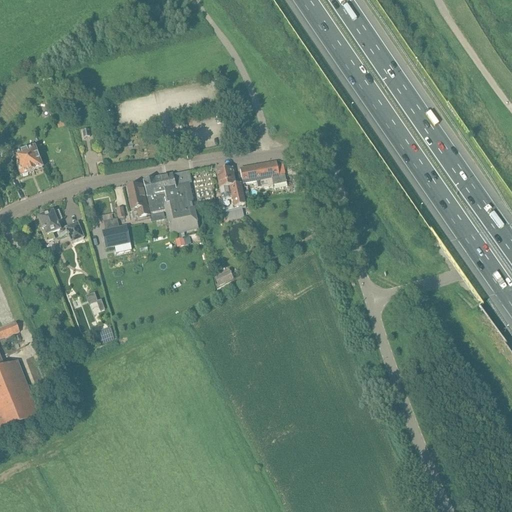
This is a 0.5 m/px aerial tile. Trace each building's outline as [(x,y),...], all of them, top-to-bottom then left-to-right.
[(30,174),(34,173),(34,172),(42,169),(35,149),(14,157),(21,177),(23,177),(24,177),(28,176),(29,174),(30,174)] [(277,163),(240,170),(243,184),(255,181),(256,186),(257,189),(273,186),(275,185),(275,189),(277,189),(287,187),(286,183),(285,175),(279,176),(277,163)] [(216,173),(219,189),(220,189),(222,198),(223,199),(229,198),(230,196),(232,195),(234,208),(245,205),(241,183),(236,184),(232,169),(233,169),(232,169),(216,172),(216,173)] [(173,239),(184,237),(183,232),(198,229),(189,184),(191,184),(189,173),(173,176),(143,182),(151,215),(166,212),(170,235),(172,235),(173,239)] [(202,199),(209,199),(209,173),(193,174),(193,189),(192,189),(193,192),(202,191),(202,199)] [(129,201),(133,216),(134,220),(151,216),(148,203),(146,204),(142,186),(136,187),(136,186),(129,187),(130,189),(128,189),(131,200),(129,201)] [(124,217),(123,208),(116,209),(118,219),(124,217)] [(44,217),(39,219),(43,229),(41,230),(44,237),(46,244),(55,241),(57,240),(58,243),(69,238),(66,229),(60,231),(57,222),(62,220),(59,212),(53,214),(53,213),(52,214),(50,213),(46,215),(44,217)] [(78,224),(66,229),(69,238),(72,244),(84,240),(78,224)] [(105,232),(102,232),(106,249),(115,247),(116,254),(132,251),(131,247),(130,244),(127,227),(119,229),(105,232)] [(183,239),(175,241),(177,247),(184,245),(183,239)] [(218,285),(232,279),(230,273),(216,280),(218,285)] [(16,324),(0,329),(0,340),(20,333),(16,324)] [(97,334),(101,346),(114,341),(110,329),(97,334)] [(0,409),(2,414),(0,414),(0,434),(8,430),(39,418),(17,362),(4,368),(0,369),(0,409)]
